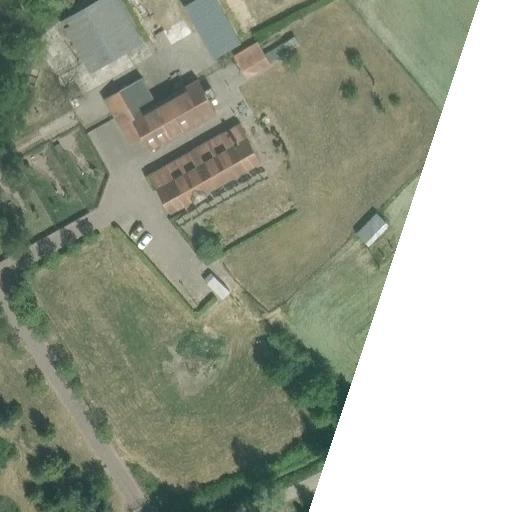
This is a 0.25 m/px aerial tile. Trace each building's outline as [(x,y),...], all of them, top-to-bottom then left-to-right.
[(78,0),(51,12),(75,66),(128,43),(109,0),(78,0)] [(175,0),(201,51),(232,35),(214,0),(175,0)] [(249,36),(224,50),(238,74),(263,60),(249,36)] [(200,85),(134,120),(150,151),(216,116),(200,85)] [(212,187),(258,160),(236,123),(190,149),(212,187)] [(212,187),(190,149),(143,176),(165,213),(212,187)] [(345,229),(357,240),(376,220),(364,209),(345,229)] [(235,326),(217,308),(204,320),(223,338),(235,326)]
